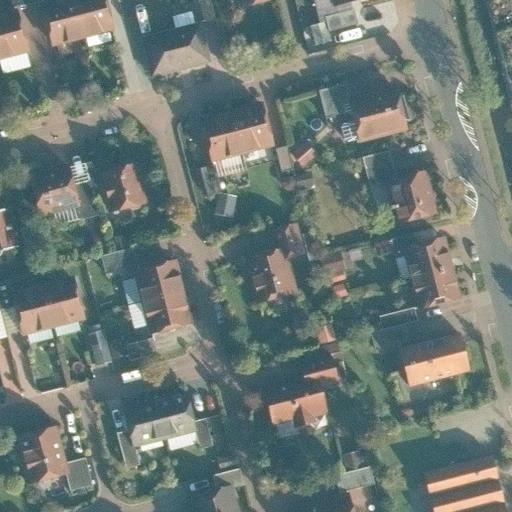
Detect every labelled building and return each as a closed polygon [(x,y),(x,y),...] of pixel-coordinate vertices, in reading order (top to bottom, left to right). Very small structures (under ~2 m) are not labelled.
[(82,39),(71,0),(47,0),(40,2),(51,47),(82,39)] [(114,31),(105,0),(71,0),(82,39),(114,31)] [(214,21),(208,0),(197,0),(204,24),(214,21)] [(0,60),(29,53),(16,8),(0,12),(0,60)] [(353,10),(324,17),(328,32),(357,25),(353,10)] [(211,62),(199,22),(141,38),(152,78),(211,62)] [(349,100),(350,99),(346,84),(319,90),(326,118),(351,111),(349,100)] [(407,132),(397,88),(350,99),(349,100),(351,111),(354,120),(343,123),(341,127),(344,138),(348,142),(358,139),(359,144),(407,132)] [(274,146),(263,102),(231,111),(242,155),(274,146)] [(242,155),(231,111),(200,118),(212,163),(242,155)] [(301,166),(318,157),(311,143),(293,152),(301,166)] [(292,169),(287,146),(275,149),(280,171),(292,169)] [(385,181),(397,178),(390,150),(363,157),(370,187),(385,184),(385,181)] [(145,206),(134,166),(103,173),(100,161),(86,164),(91,185),(92,188),(104,186),(111,214),(145,206)] [(221,192),(214,165),(199,169),(206,196),(221,192)] [(439,213),(428,170),(397,178),(385,181),(385,184),(396,224),(439,213)] [(100,218),(91,185),(73,189),(69,171),(29,179),(39,217),(76,208),(80,222),(100,218)] [(221,194),(217,211),(233,215),(237,197),(221,194)] [(11,210),(0,213),(0,252),(20,248),(11,210)] [(269,231),(274,252),(285,249),(288,259),(305,255),(297,223),(269,231)] [(394,252),(403,250),(402,248),(416,244),(413,234),(391,240),(394,252)] [(416,244),(402,248),(403,250),(411,280),(454,270),(446,237),(416,244)] [(274,252),(244,259),(256,306),(297,295),(288,259),(285,249),(274,252)] [(140,251),(106,259),(109,273),(144,265),(140,251)] [(343,252),(321,256),(325,274),(347,269),(343,252)] [(139,274),(146,305),(185,296),(179,264),(139,274)] [(461,299),(454,270),(411,280),(419,310),(461,299)] [(75,279),(45,287),(55,324),(84,317),(75,279)] [(12,280),(0,282),(0,307),(17,303),(15,294),(12,280)] [(45,287),(15,294),(17,303),(24,332),(55,324),(45,287)] [(146,305),(153,336),(192,327),(185,296),(146,305)] [(415,308),(379,317),(383,331),(405,325),(418,322),(415,308)] [(410,342),(405,325),(383,331),(371,334),(376,351),(410,342)] [(105,329),(89,334),(97,365),(114,360),(105,329)] [(461,336),(400,351),(409,387),(469,372),(461,336)] [(155,339),(127,345),(131,360),(158,354),(155,339)] [(297,353),(303,378),(316,374),(320,389),(339,385),(328,345),(297,353)] [(303,378),(262,387),(272,428),(293,423),(294,430),(316,424),(314,418),(326,415),(320,389),(316,374),(303,378)] [(185,393),(153,401),(165,441),(194,433),(197,432),(194,422),(185,393)] [(165,441),(153,401),(122,409),(128,432),(133,450),(135,449),(165,441)] [(205,420),(194,422),(197,432),(194,433),(199,450),(212,447),(205,420)] [(65,464),(56,428),(16,438),(24,467),(19,471),(22,481),(29,485),(66,477),(69,476),(65,464)] [(133,450),(128,432),(116,434),(126,469),(139,465),(135,449),(133,450)] [(506,511),(492,457),(423,475),(432,511),(506,511)] [(84,459),(65,464),(69,476),(66,477),(70,491),(92,486),(84,459)] [(371,468),(336,477),(340,494),(375,485),(371,468)] [(213,477),(216,491),(233,487),(234,489),(243,486),(240,470),(213,477)] [(239,511),(234,489),(233,487),(216,491),(187,498),(190,511),(239,511)] [(352,511),(348,494),(288,510),(288,511),(352,511)]
